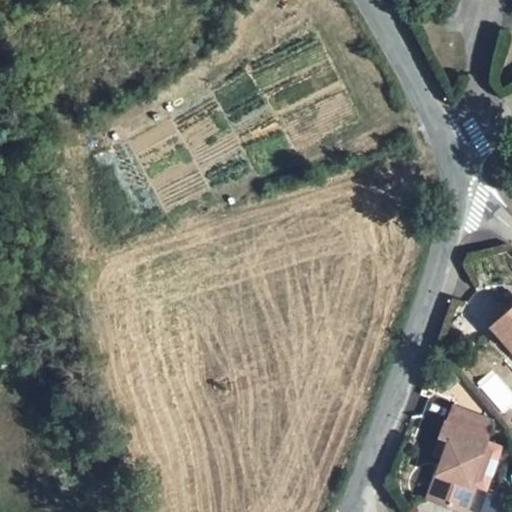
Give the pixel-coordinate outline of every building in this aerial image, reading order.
[(511,350),(511,310),(493,326),(511,350)] [(444,426),(438,442),(447,445),(442,461),(436,477),(441,479),(432,504),(455,511),(466,511),(474,490),(487,494),(503,450),(486,443),(487,441),(485,441),(478,438),(484,422),(452,410),(446,427),(444,426)] [(485,441),(491,424),(484,422),(478,438),(485,441)] [(438,442),(433,457),(442,461),(447,445),(438,442)] [(436,477),(427,502),(432,504),(441,479),(436,477)]
